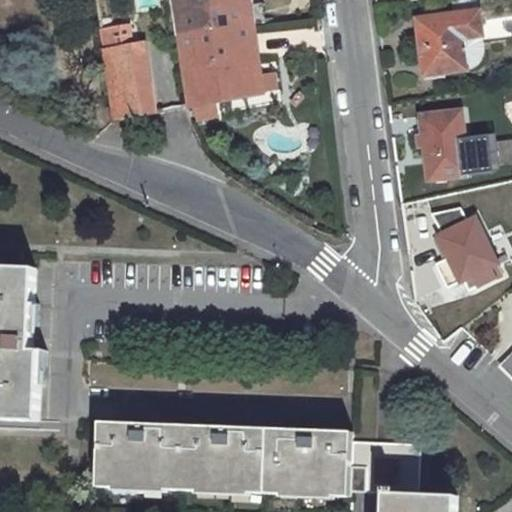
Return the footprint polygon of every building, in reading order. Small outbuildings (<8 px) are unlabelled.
[(173,0),(178,33),(254,23),(250,0),(173,0)] [(478,13),(418,21),(424,61),(436,60),(438,74),(468,70),(462,25),(480,22),(478,13)] [(480,22),(462,25),(468,70),(471,70),(476,67),(480,64),(485,56),(483,43),(480,22)] [(254,23),(178,33),(189,108),(264,95),(254,23)] [(129,27),(100,31),(103,47),(132,43),(129,27)] [(132,43),(103,47),(113,121),(154,114),(144,41),(132,43)] [(436,60),(424,61),(426,75),(438,74),(436,60)] [(464,175),(460,140),(465,140),(461,111),(421,117),(430,180),(464,175)] [(465,140),(460,140),(464,175),(470,174),(465,140)] [(492,265),(479,241),(485,238),(475,218),(441,236),(452,257),(445,261),(437,265),(448,287),(466,278),(475,274),(480,285),(503,274),(497,262),(492,265)] [(441,236),(435,239),(445,261),(452,257),(441,236)] [(485,238),(479,241),(492,265),(497,262),(485,238)] [(0,420),(39,422),(40,385),(33,386),(34,371),(41,371),(42,352),(33,352),(35,319),(27,319),(28,305),(35,306),(36,270),(0,268),(0,420)] [(475,274),(466,278),(473,289),(480,285),(475,274)] [(511,356),(502,366),(511,375),(511,356)] [(169,484),(168,490),(199,492),(199,485),(251,487),(251,494),(284,495),(284,488),(336,490),(336,497),(352,497),(352,492),(387,494),(385,511),(458,511),(459,498),(419,496),(421,447),(353,444),(353,434),(304,431),(304,439),(286,438),(286,431),(255,430),(255,437),(235,436),(235,429),(137,426),(136,432),(117,432),(117,425),(102,424),(99,488),(115,488),(115,482),(169,484)] [(115,482),(115,488),(168,490),(169,484),(115,482)] [(199,485),(199,492),(251,494),(251,487),(199,485)] [(284,488),(284,495),(336,497),(336,490),(284,488)]
